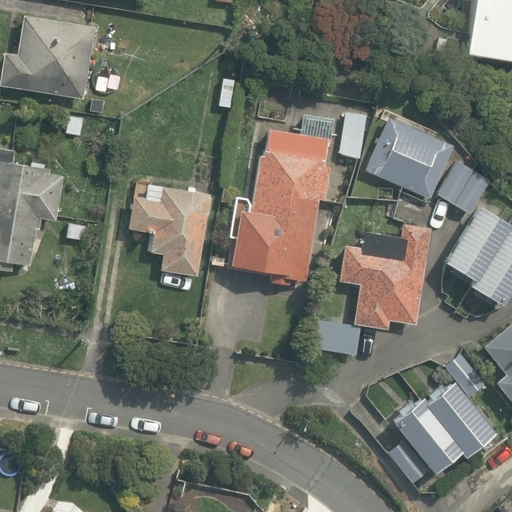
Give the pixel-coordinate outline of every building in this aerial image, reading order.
[(511,0),(467,0),(460,51),(511,58),(511,0)] [(89,28),(17,19),(12,53),(0,51),(0,88),(80,99),(89,28)] [(357,157),(361,114),(336,112),(332,155),(357,157)] [(358,171),(422,199),(425,193),(442,154),(446,144),(382,116),(358,171)] [(224,200),(215,265),(304,277),(323,138),(255,128),(245,203),(224,200)] [(482,182),(447,157),(428,196),(464,213),(482,182)] [(44,225),(50,167),(0,161),(0,270),(23,273),(28,223),(44,225)] [(203,193),(139,183),(137,197),(122,194),(117,229),(148,234),(145,254),(155,255),(153,270),(190,276),(203,193)] [(511,277),(511,238),(468,208),(464,214),(462,213),(455,222),(430,259),(457,278),(451,287),(488,312),(511,277)] [(352,290),(348,327),(380,330),(381,323),(411,326),(422,227),(392,224),(390,235),(353,231),(351,246),(337,245),(332,288),(352,290)] [(475,346),(496,371),(482,383),(505,410),(511,403),(511,326),(506,320),(475,346)] [(350,354),(353,328),(348,327),(348,325),(305,321),(303,349),(350,354)] [(492,428),(451,380),(391,418),(401,434),(384,447),(411,478),(425,465),(430,471),(455,451),(459,456),(492,428)] [(511,451),(500,436),(473,458),(486,475),(511,454),(511,451)]
